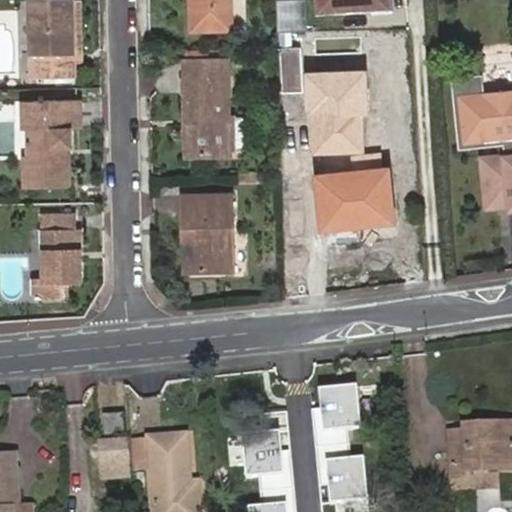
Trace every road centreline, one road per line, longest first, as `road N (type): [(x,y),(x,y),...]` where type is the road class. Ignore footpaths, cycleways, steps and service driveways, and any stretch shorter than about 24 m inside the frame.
road 1 (tertiary): [(127,344),(511,299)]
road 2 (residential): [(127,344),(124,0)]
road 3 (tertiary): [(0,356),(127,344)]
